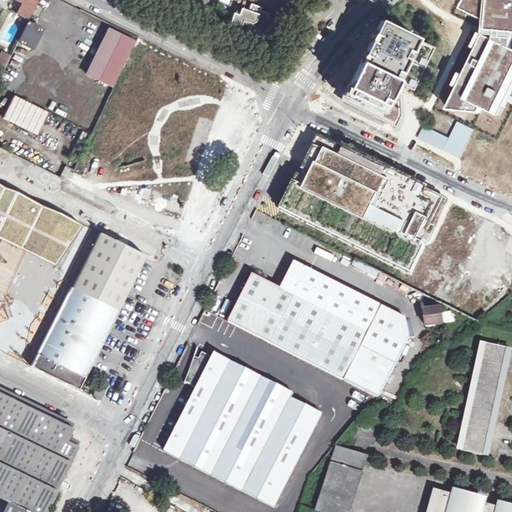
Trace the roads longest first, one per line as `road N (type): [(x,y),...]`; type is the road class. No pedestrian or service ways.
road 1 (unclassified): [(124,431),(298,102)]
road 2 (unknown): [(196,341),(324,402),(326,425),(278,511)]
road 3 (residential): [(298,102),(511,204)]
road 4 (residential): [(298,102),(93,0)]
road 5 (unknown): [(241,511),(148,461),(186,361)]
road 6 (unknown): [(164,243),(109,353),(116,370),(138,383)]
road 7 (residential): [(0,370),(124,431)]
